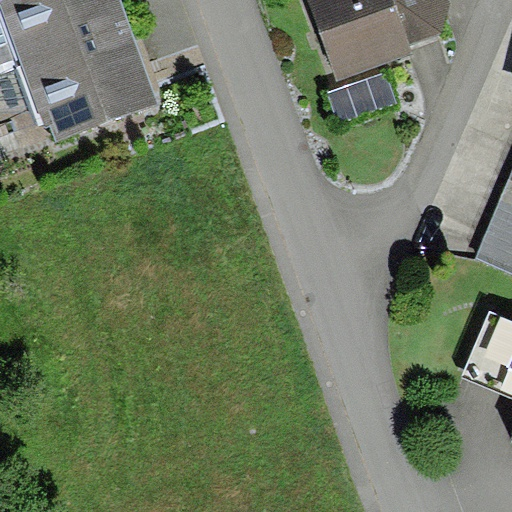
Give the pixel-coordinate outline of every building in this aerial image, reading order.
[(0,0),(0,75),(129,28),(118,0),(0,0)] [(312,0),(342,80),(412,55),(409,46),(438,35),(453,2),(452,0),(312,0)] [(0,75),(0,102),(21,158),(158,108),(129,28),(0,75)] [(511,171),(475,261),(511,276),(511,171)] [(461,374),(511,396),(511,320),(488,310),(461,374)]
